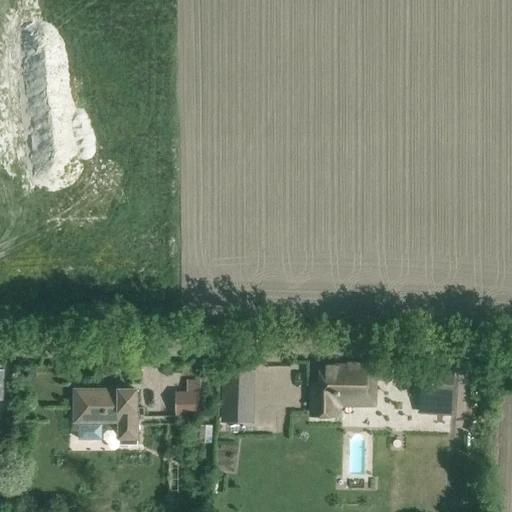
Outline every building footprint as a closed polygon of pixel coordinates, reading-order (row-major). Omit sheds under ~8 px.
[(421,366),(421,393),(433,394),(431,413),(451,415),(453,367),(421,366)] [(257,421),(259,368),(227,367),(224,420),(257,421)] [(365,389),(374,389),(374,368),(322,367),(322,385),(313,385),(313,415),(338,415),(337,402),(366,401),(365,389)] [(189,378),(188,390),(178,390),(177,416),(203,417),(204,378),(189,378)] [(137,390),(75,390),(76,422),(82,422),(82,425),(80,425),(80,439),(102,439),(102,425),(100,425),(100,422),(120,422),(120,445),(138,445),(137,390)]
